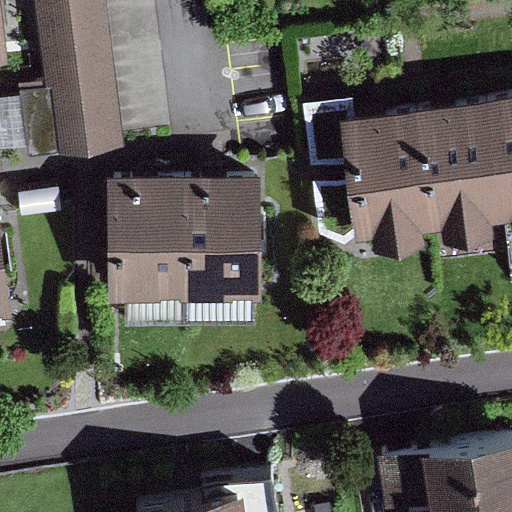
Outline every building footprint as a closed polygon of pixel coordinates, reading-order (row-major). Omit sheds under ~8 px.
[(4,0),(0,0),(0,48),(11,47),(4,0)] [(36,0),(46,80),(22,83),(30,149),(125,137),(107,0),(36,0)] [(511,80),(490,83),(505,204),(511,203),(511,80)] [(490,83),(416,93),(432,213),(441,212),(443,226),(496,219),(495,206),(505,204),(490,83)] [(355,87),(304,93),(312,155),(347,151),(349,166),(315,170),(321,223),(345,233),(356,225),(372,223),(373,235),(422,229),(420,215),(432,213),(416,93),(356,100),(355,87)] [(260,161),(187,162),(188,286),(262,285),(260,161)] [(187,162),(109,163),(109,287),(188,286),(187,162)] [(0,302),(14,301),(0,176),(0,302)] [(59,180),(19,185),(22,208),(62,203),(59,180)] [(511,421),(422,436),(423,438),(431,490),(410,493),(412,511),(485,511),(485,506),(511,501),(511,421)] [(431,490),(423,438),(379,445),(387,497),(410,493),(431,490)] [(219,480),(130,493),(132,511),(279,511),(271,461),(217,469),(219,480)]
